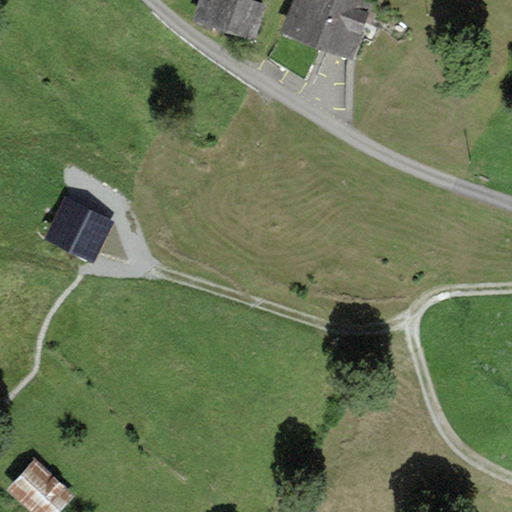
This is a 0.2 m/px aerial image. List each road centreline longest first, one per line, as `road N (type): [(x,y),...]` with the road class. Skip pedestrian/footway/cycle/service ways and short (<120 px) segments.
road 1 (track): [(413,318),(332,327),(158,272),(0,249)]
road 2 (residential): [(511,203),(349,135),(215,52),(150,0)]
road 3 (track): [(511,478),(471,458),(446,434),(411,327),(416,309),(435,294),(511,288)]
